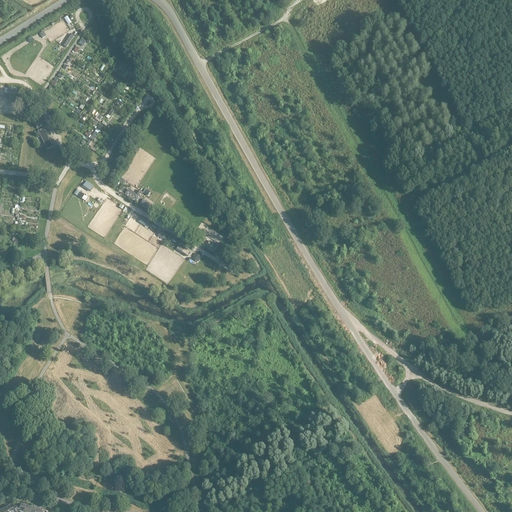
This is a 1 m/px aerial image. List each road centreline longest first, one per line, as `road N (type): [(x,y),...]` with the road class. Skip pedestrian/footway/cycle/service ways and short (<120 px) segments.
road 1 (unclassified): [(347,319),(159,0)]
road 2 (unclassified): [(479,511),(395,393)]
road 3 (unclassified): [(56,184),(69,165),(26,84),(7,80)]
